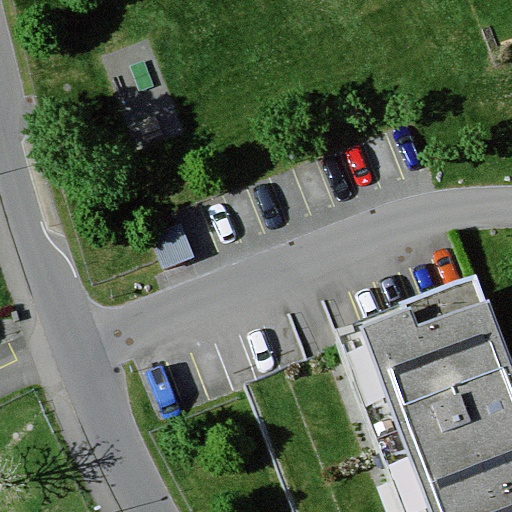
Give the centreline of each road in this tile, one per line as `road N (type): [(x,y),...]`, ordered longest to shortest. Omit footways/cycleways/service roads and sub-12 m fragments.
road 1 (residential): [(72,351),(427,213),(511,203)]
road 2 (residential): [(0,97),(72,351)]
road 3 (residential): [(72,351),(158,511)]
